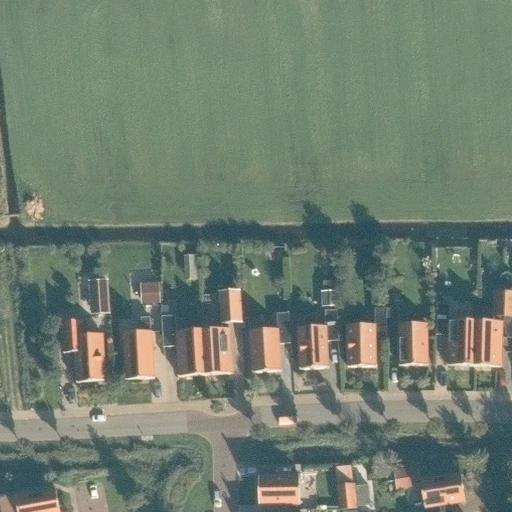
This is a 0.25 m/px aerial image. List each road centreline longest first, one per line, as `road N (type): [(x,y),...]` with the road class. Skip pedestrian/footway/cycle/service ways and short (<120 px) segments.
road 1 (tertiary): [(511,413),(263,418),(224,429)]
road 2 (tertiary): [(224,429),(0,432)]
